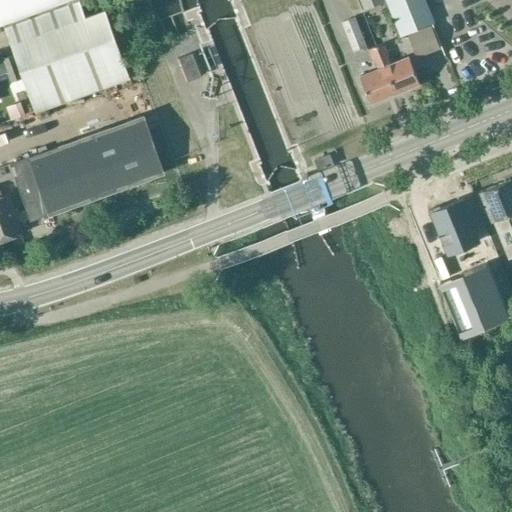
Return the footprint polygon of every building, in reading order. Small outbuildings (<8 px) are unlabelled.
[(85,16),(79,0),(0,0),(0,23),(3,22),(35,112),(129,78),(105,9),(85,16)] [(359,0),(364,10),(385,2),(384,0),(359,0)] [(424,0),(385,0),(402,37),(435,24),(424,0)] [(366,47),(354,17),(341,22),(353,52),(366,47)] [(409,37),(418,59),(441,49),(432,28),(409,37)] [(377,47),(396,93),(420,84),(410,58),(392,65),(388,57),(390,57),(385,44),(377,47)] [(396,93),(377,47),(369,50),(374,62),(376,62),(379,70),(361,77),(371,103),(396,93)] [(185,82),(203,75),(194,51),(176,58),(185,82)] [(14,54),(3,58),(0,52),(0,75),(8,73),(11,81),(22,77),(14,54)] [(7,107),(12,120),(25,115),(20,102),(7,107)] [(11,209),(16,223),(30,218),(31,220),(164,172),(143,115),(6,165),(23,211),(18,213),(16,208),(11,209)] [(330,152),(314,157),(318,168),(334,162),(330,152)] [(511,180),(482,192),(494,222),(508,216),(511,225),(511,180)] [(16,223),(11,209),(6,195),(0,197),(0,195),(0,240),(20,233),(16,223)] [(461,200),(431,212),(448,251),(477,239),(461,200)] [(476,251),(447,261),(452,273),(433,279),(440,300),(454,296),(460,314),(503,300),(489,259),(480,262),(476,251)] [(446,337),(462,335),(458,309),(442,311),(446,337)]
